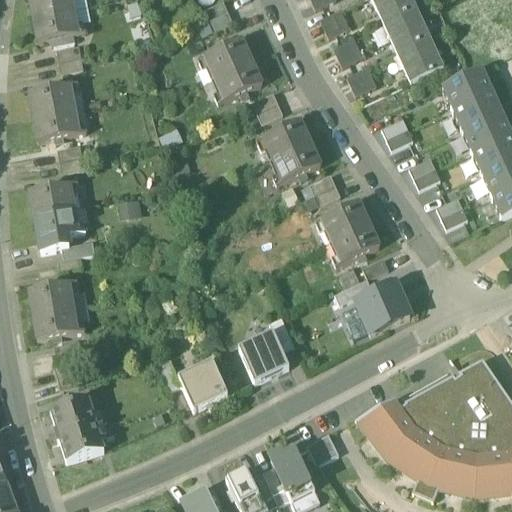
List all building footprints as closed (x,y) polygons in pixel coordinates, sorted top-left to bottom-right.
[(28,0),(34,23),(71,16),(68,1),(75,0),(28,0)] [(75,0),(68,1),(71,16),(88,12),(85,0),(75,0)] [(307,0),(315,15),(336,6),(332,0),(307,0)] [(375,0),(371,2),(384,31),(414,17),(406,0),(375,0)] [(200,16),(205,27),(228,16),(223,6),(200,16)] [(91,27),(88,12),(71,16),(74,30),(82,28),(91,27)] [(38,48),(46,46),(68,42),(84,38),(82,28),(74,30),(71,16),(34,23),(38,48)] [(233,26),(228,16),(205,27),(210,37),(233,26)] [(319,26),(328,44),(349,35),(340,16),(319,26)] [(392,47),(398,60),(428,47),(414,17),(384,31),(392,47)] [(392,47),(384,31),(374,36),(381,52),(392,47)] [(69,49),(68,42),(46,46),(48,54),(69,49)] [(210,70),(215,83),(250,67),(240,45),(205,60),(210,70)] [(333,55),(341,74),(362,64),(353,45),(333,55)] [(441,77),(428,47),(398,60),(411,90),(441,77)] [(56,56),(58,68),(81,63),(78,51),(56,56)] [(198,64),(202,73),(210,70),(205,60),(198,64)] [(83,75),(81,63),(58,68),(60,80),(83,75)] [(260,90),(250,67),(215,83),(221,96),(226,106),(260,90)] [(197,76),(202,89),(215,83),(210,70),(202,73),(197,76)] [(346,84),(354,103),(375,93),(367,74),(346,84)] [(441,94),(451,116),(492,98),(482,75),(441,94)] [(208,101),(214,99),(221,96),(215,83),(202,89),(208,101)] [(31,98),(35,122),(73,115),(70,101),(78,100),(76,89),(31,98)] [(214,99),(218,109),(226,106),(221,96),(214,99)] [(251,108),(256,119),(278,109),(273,98),(251,108)] [(492,98),(451,116),(461,138),(502,119),(492,98)] [(82,99),(78,100),(70,101),(73,115),(85,113),(82,99)] [(282,120),(278,109),(256,119),(261,129),(282,120)] [(87,128),(85,113),(73,115),(75,130),(83,129),(87,128)] [(75,130),(73,115),(35,122),(40,147),(85,139),(83,129),(75,130)] [(502,119),(461,138),(471,159),(511,141),(502,119)] [(381,135),(386,146),(408,136),(403,125),(381,135)] [(268,152),(274,165),(309,149),(299,127),(264,143),(268,152)] [(183,146),(176,132),(158,141),(165,155),(183,146)] [(408,136),(386,146),(391,157),(413,147),(408,136)] [(511,141),(471,159),(481,181),(511,166),(511,141)] [(256,146),(260,156),(268,152),(264,143),(256,146)] [(319,173),(309,149),(274,165),(280,179),(284,189),(319,173)] [(57,155),(59,168),(81,164),(79,151),(57,155)] [(84,176),(81,164),(59,168),(61,180),(84,176)] [(408,175),(413,186),(435,176),(430,165),(408,175)] [(511,166),(481,181),(491,203),(511,192),(511,166)] [(435,176),(413,186),(418,197),(440,187),(435,176)] [(272,182),(277,192),(284,189),(280,179),(272,182)] [(309,190),(315,203),(336,194),(330,181),(309,190)] [(76,189),(68,191),(70,201),(78,200),(76,189)] [(72,215),(70,201),(68,191),(30,197),(35,222),(72,215)] [(299,207),(292,191),(281,196),(288,212),(299,207)] [(511,192),(491,203),(501,225),(511,219),(511,192)] [(340,203),(336,194),(315,203),(319,212),(340,203)] [(139,204),(118,208),(121,225),(142,222),(139,204)] [(436,215),(441,226),(462,216),(457,205),(436,215)] [(327,234),(333,247),(368,231),(357,209),(322,224),(327,234)] [(67,242),(76,240),(75,230),(82,228),(87,227),(85,213),(72,215),(35,222),(39,247),(67,242)] [(462,216),(441,226),(446,236),(467,227),(462,216)] [(315,228),(320,237),(327,234),(322,224),(315,228)] [(84,239),(82,228),(75,230),(76,240),(84,239)] [(378,254),(368,231),(333,247),(338,260),(343,270),(378,254)] [(69,253),(67,242),(39,247),(41,258),(61,255),(69,253)] [(95,261),(93,248),(69,253),(61,255),(63,266),(80,263),(95,261)] [(332,263),(336,273),(343,270),(338,260),(332,263)] [(82,275),(80,263),(63,266),(57,267),(59,279),(82,275)] [(362,274),(367,285),(388,276),(383,264),(362,274)] [(339,281),(345,295),(360,289),(353,274),(339,281)] [(372,296),(367,285),(360,289),(345,295),(334,300),(339,311),(372,296)] [(29,297),(33,321),(71,315),(68,301),(77,300),(75,289),(29,297)] [(370,341),(410,324),(402,306),(400,306),(393,292),(355,309),(363,325),(369,338),(370,341)] [(84,298),(77,300),(68,301),(71,315),(86,312),(84,298)] [(89,326),(86,312),(71,315),(73,329),(81,328),(89,326)] [(73,329),(71,315),(33,321),(38,346),(83,338),(81,328),(73,329)] [(295,353),(281,324),(269,329),(273,338),(282,359),(295,353)] [(354,345),(369,338),(363,325),(348,331),(354,345)] [(238,354),(254,389),(289,374),(282,359),(273,338),(238,354)] [(170,366),(157,371),(169,397),(182,391),(178,383),(170,366)] [(212,367),(178,383),(182,391),(193,417),(227,401),(212,367)] [(406,409),(400,413),(415,432),(444,451),(477,459),(511,455),(511,409),(482,367),(459,379),(460,382),(455,385),(453,382),(405,408),(406,409)] [(52,377),(58,397),(81,390),(75,370),(52,377)] [(511,455),(477,459),(444,451),(415,432),(400,413),(394,404),(355,425),(356,427),(358,425),(386,462),(386,463),(387,463),(418,483),(412,496),(433,505),(439,492),(474,501),(475,501),(475,500),(511,497),(511,499),(511,455)] [(60,448),(66,469),(103,457),(87,405),(50,416),(56,438),(55,438),(58,448),(60,448)] [(306,450),(317,470),(338,459),(328,439),(306,450)] [(289,504),(291,508),(315,497),(294,454),(281,461),(281,459),(270,464),(274,472),(289,504)] [(274,472),(262,477),(278,510),(289,504),(274,472)] [(225,485),(238,511),(264,511),(251,483),(247,475),(225,485)] [(264,511),(273,511),(278,510),(262,477),(251,483),(264,511)] [(0,511),(14,511),(6,490),(0,492),(0,511)] [(184,511),(211,511),(204,496),(182,507),(184,511)] [(310,511),(320,507),(315,497),(291,508),(293,511),(310,511)]
